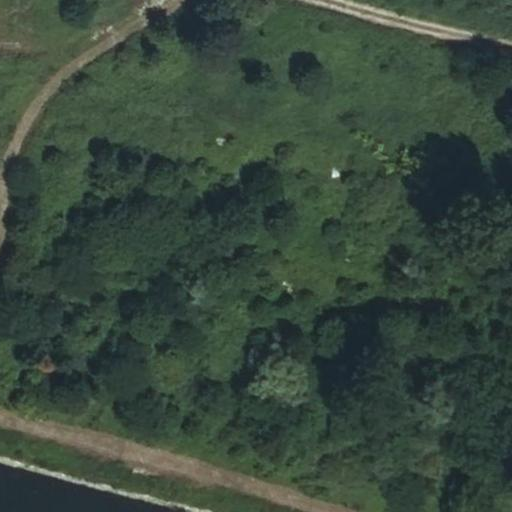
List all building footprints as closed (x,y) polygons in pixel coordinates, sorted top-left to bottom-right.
[(176,167),(183,140),(171,137),(168,149),(160,147),(156,162),(176,167)] [(196,140),(188,139),(183,162),(199,166),(204,144),(195,142),(196,140)] [(251,154),(238,151),(234,169),(247,172),(251,154)] [(228,160),(209,155),(206,168),(225,172),(228,160)] [(334,175),(302,168),(299,185),(323,190),(323,193),(339,196),(346,166),(336,164),(334,175)] [(414,179),(384,171),(382,176),(374,174),(371,184),(401,192),(400,195),(409,197),(414,179)] [(448,216),(453,190),(444,188),(440,203),(438,203),(436,213),(448,216)] [(511,248),(511,208),(503,206),(494,245),(511,248)] [(26,236),(23,246),(56,256),(60,244),(48,240),(47,242),(26,236)] [(277,270),(280,258),(270,255),(267,268),(277,270)] [(273,293),(263,291),(260,301),(271,303),(273,293)] [(16,344),(0,339),(0,373),(11,377),(15,363),(11,362),(16,344)]
